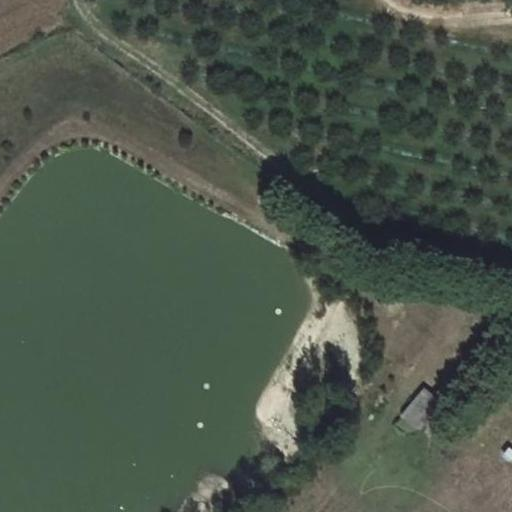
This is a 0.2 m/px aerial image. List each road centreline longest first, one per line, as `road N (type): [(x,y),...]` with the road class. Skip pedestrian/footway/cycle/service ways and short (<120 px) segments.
road 1 (track): [(511,274),(355,253),(72,17),(73,0)]
road 2 (track): [(413,255),(390,219),(395,66),(372,0)]
